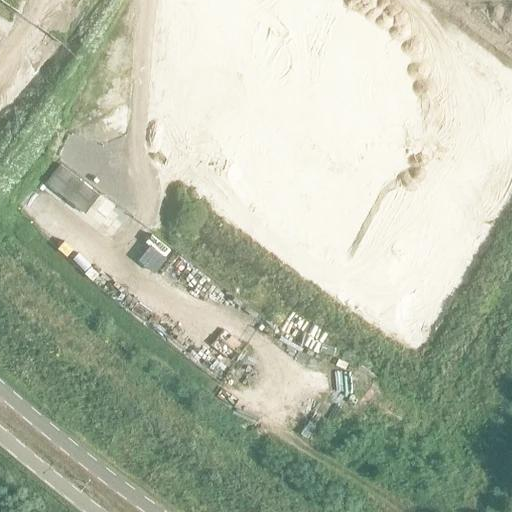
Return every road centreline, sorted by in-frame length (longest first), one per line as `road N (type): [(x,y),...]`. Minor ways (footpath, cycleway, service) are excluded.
road 1 (secondary): [(151,511),(0,386)]
road 2 (secondary): [(0,435),(93,511)]
